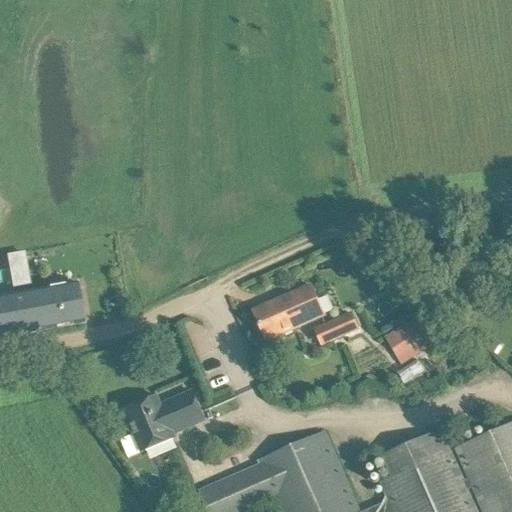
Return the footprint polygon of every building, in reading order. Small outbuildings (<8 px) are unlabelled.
[(0,299),(0,338),(84,323),(77,286),(0,299)] [(311,287),(254,312),(267,341),(324,316),(311,287)] [(363,329),(357,314),(319,329),(325,344),(363,329)] [(402,366),(436,345),(419,317),(385,338),(402,366)] [(124,411),(134,436),(142,453),(175,439),(173,435),(205,422),(192,392),(173,400),(175,405),(163,411),(157,397),(124,411)] [(259,465),(199,492),(207,511),(249,511),(273,502),(278,511),(477,511),(468,490),(472,488),(482,511),(511,511),(511,425),(455,450),(468,479),(464,481),(442,431),(370,462),(388,503),(366,511),(360,511),(326,432),(258,463),(259,465)]
